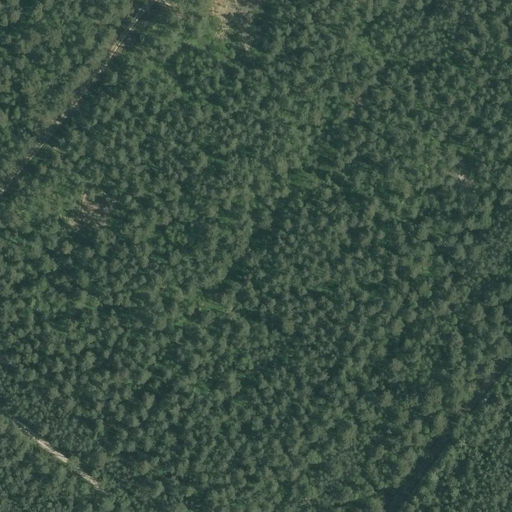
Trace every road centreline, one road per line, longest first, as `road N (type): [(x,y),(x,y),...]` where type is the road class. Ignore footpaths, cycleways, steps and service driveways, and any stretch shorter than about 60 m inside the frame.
road 1 (track): [(151,0),(0,186)]
road 2 (track): [(511,349),(389,511)]
road 3 (track): [(0,406),(136,511)]
